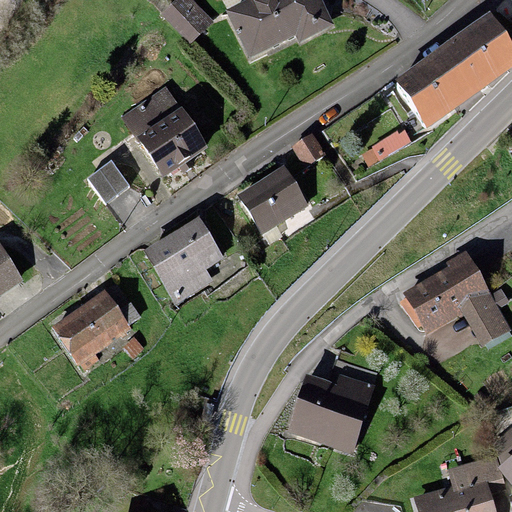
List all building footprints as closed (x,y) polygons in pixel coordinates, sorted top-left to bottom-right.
[(263,0),(226,19),(249,64),(295,41),(299,49),(326,36),(314,11),(318,9),(313,0),(263,0)] [(511,0),(499,15),(511,27),(511,0)] [(178,5),(162,20),(188,47),(204,31),(178,5)] [(511,70),(511,50),(493,24),(397,93),(425,133),(511,70)] [(144,136),(134,143),(162,183),(205,153),(163,93),(130,116),(144,136)] [(366,169),(409,146),(406,140),(400,143),(398,138),(368,154),(370,159),(363,163),(366,169)] [(311,144),(293,155),(305,174),(323,163),(311,144)] [(109,169),(86,187),(103,209),(127,191),(109,169)] [(285,173),(238,201),(262,239),(308,211),(285,173)] [(198,225),(141,261),(173,311),(212,286),(205,276),(223,265),(198,225)] [(259,258),(254,251),(245,257),(249,264),(259,258)] [(0,258),(0,295),(17,285),(0,258)] [(472,263),(405,301),(428,341),(488,306),(495,318),(502,314),(495,302),(472,263)] [(114,291),(52,332),(76,368),(78,366),(84,375),(96,367),(90,358),(138,326),(114,291)] [(495,302),(502,314),(511,309),(504,296),(495,302)] [(143,353),(133,343),(122,353),(131,363),(143,353)] [(306,387),(290,436),(352,456),(376,380),(335,367),(329,386),(340,389),(338,397),(306,387)] [(511,460),(501,469),(511,483),(511,460)] [(449,496),(416,505),(417,511),(489,511),(485,495),(502,490),(494,461),(451,473),(457,497),(450,499),(449,496)]
